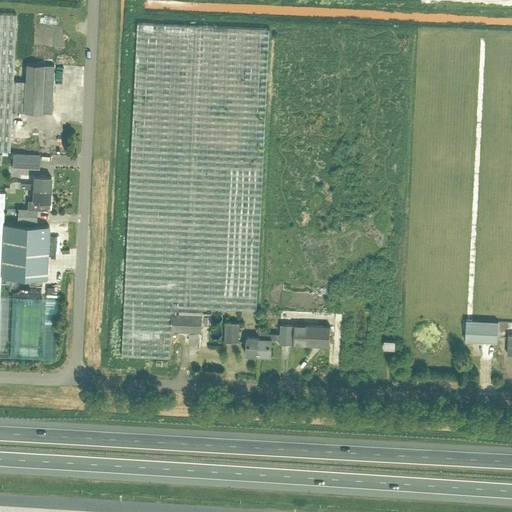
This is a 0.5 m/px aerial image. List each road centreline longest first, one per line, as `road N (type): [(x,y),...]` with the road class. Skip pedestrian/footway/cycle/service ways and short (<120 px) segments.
road 1 (motorway): [(0,463),(511,493)]
road 2 (motorway): [(511,458),(0,429)]
road 3 (unclassified): [(511,400),(75,379)]
road 4 (unclassified): [(75,379),(92,0)]
